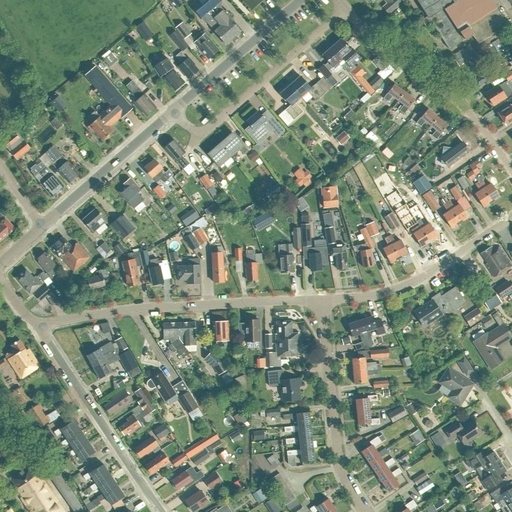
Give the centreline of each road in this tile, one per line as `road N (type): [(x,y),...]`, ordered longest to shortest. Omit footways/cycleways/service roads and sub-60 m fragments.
road 1 (residential): [(35,323),(119,309),(320,299)]
road 2 (residential): [(511,175),(460,104),(344,10)]
road 3 (residential): [(171,113),(198,135),(344,10)]
road 4 (residential): [(161,511),(35,323)]
road 5 (residential): [(363,511),(338,465),(320,299)]
road 6 (residential): [(320,299),(412,281),(511,216)]
road 7 (tertiary): [(40,228),(171,113)]
road 8 (tertiary): [(171,113),(301,0)]
